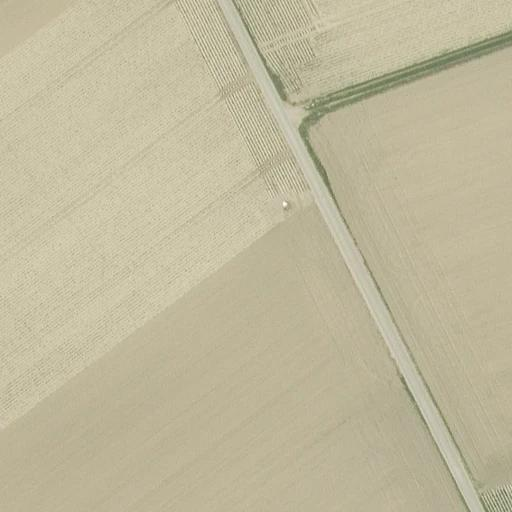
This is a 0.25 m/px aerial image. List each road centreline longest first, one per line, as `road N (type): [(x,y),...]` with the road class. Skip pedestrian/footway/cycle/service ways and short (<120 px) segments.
road 1 (unclassified): [(478,511),(224,0)]
road 2 (track): [(281,116),(511,38)]
